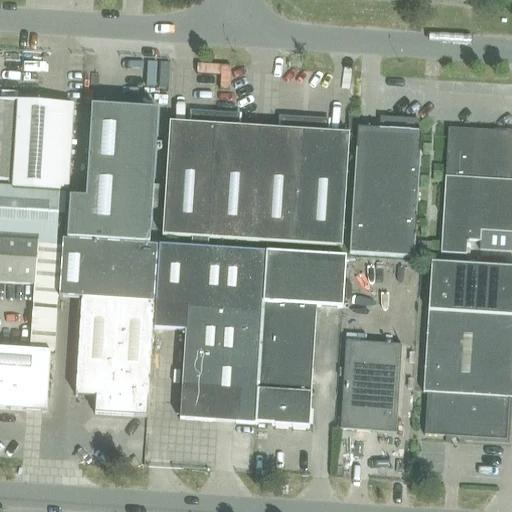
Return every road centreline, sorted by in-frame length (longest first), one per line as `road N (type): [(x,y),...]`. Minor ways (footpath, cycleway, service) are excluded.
road 1 (unclassified): [(511,50),(232,30)]
road 2 (unclassified): [(260,511),(0,495)]
road 3 (unclassified): [(232,30),(0,16)]
